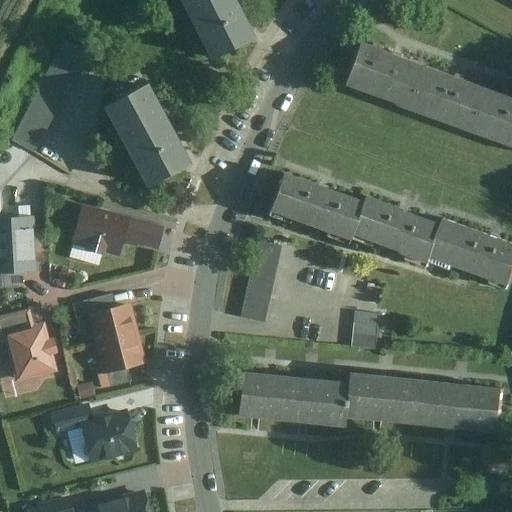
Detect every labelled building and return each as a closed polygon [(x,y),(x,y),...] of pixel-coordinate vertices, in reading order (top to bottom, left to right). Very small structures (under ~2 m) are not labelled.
[(251,37),(232,0),(180,0),(210,57),(251,37)] [(357,40),(340,85),(411,111),(428,66),(357,40)] [(85,52),(64,41),(12,141),(33,152),(85,52)] [(490,90),(428,66),(411,111),(474,134),(490,90)] [(186,164),(144,85),(103,107),(144,186),(186,164)] [(511,97),(490,90),(474,134),(511,148),(511,97)] [(280,173),(266,212),(347,242),(349,235),(361,202),(280,173)] [(361,202),(349,235),(428,265),(431,259),(442,226),(363,197),(361,202)] [(0,245),(32,244),(30,217),(30,205),(18,205),(18,218),(0,218),(0,245)] [(81,206),(72,241),(87,245),(86,249),(102,253),(103,249),(118,253),(123,237),(127,219),(128,219),(81,206)] [(127,219),(123,237),(157,247),(162,229),(127,219)] [(442,226),(431,259),(508,286),(511,275),(511,243),(444,220),(442,226)] [(239,317),(264,322),(282,245),(258,240),(239,317)] [(32,244),(0,245),(0,271),(19,271),(33,270),(32,244)] [(85,316),(114,308),(110,295),(70,305),(75,318),(85,316)] [(136,335),(128,305),(114,308),(85,316),(93,344),(136,335)] [(0,318),(0,346),(11,385),(54,374),(50,357),(55,357),(50,339),(45,341),(40,324),(30,326),(26,312),(0,318)] [(378,317),(355,315),(353,347),(376,349),(378,317)] [(136,335),(93,344),(100,375),(106,373),(125,368),(143,364),(136,335)] [(125,368),(106,373),(109,387),(129,382),(125,368)] [(238,374),(234,419),(288,424),(292,379),(238,374)] [(419,428),(424,383),(387,380),(346,376),(345,384),(342,420),(419,428)] [(345,384),(292,379),(288,424),(341,429),(342,420),(345,384)] [(419,428),(499,435),(504,391),(459,387),(424,383),(419,428)] [(77,423),(90,420),(86,404),(49,414),(54,435),(78,429),(77,423)] [(78,429),(87,464),(135,452),(124,411),(90,420),(77,423),(78,429)] [(147,511),(142,493),(74,510),(74,511),(147,511)] [(70,511),(67,496),(32,504),(33,511),(70,511)]
